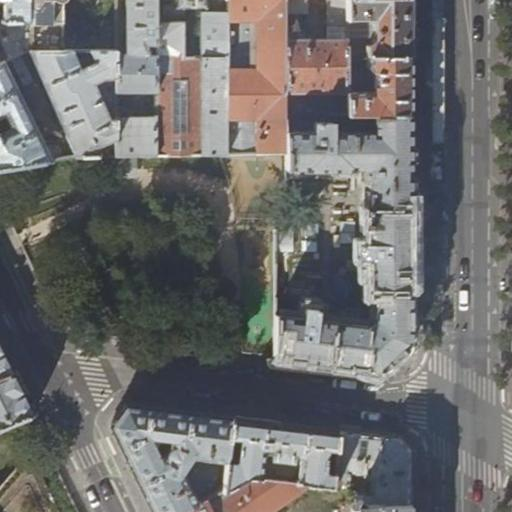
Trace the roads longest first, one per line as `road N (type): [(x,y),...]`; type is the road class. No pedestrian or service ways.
road 1 (tertiary): [(464,423),(465,0)]
road 2 (residential): [(464,423),(416,407),(92,370),(50,379)]
road 3 (residential): [(50,379),(114,511)]
